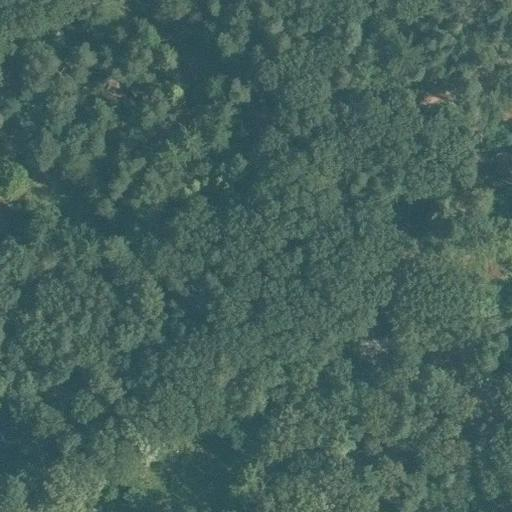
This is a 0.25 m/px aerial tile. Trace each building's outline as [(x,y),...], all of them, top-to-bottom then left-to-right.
[(337,0),(325,0),(334,11),(341,5),(337,0)] [(181,68),(171,72),(178,91),(188,87),(184,77),(187,76),(185,71),(182,72),(181,68)] [(20,75),(27,85),(34,81),(28,70),(20,75)] [(297,145),(266,166),(277,183),(308,161),(297,145)] [(56,150),(42,159),(52,174),(62,167),(68,163),(58,149),(56,150)] [(122,223),(115,213),(107,217),(114,228),(122,223)] [(368,320),(366,339),(388,341),(390,323),(368,320)] [(0,426),(0,440),(4,448),(21,439),(11,420),(0,426)] [(434,432),(418,438),(424,453),(435,449),(433,441),(437,440),(434,432)] [(121,450),(117,444),(107,450),(111,457),(121,450)]
